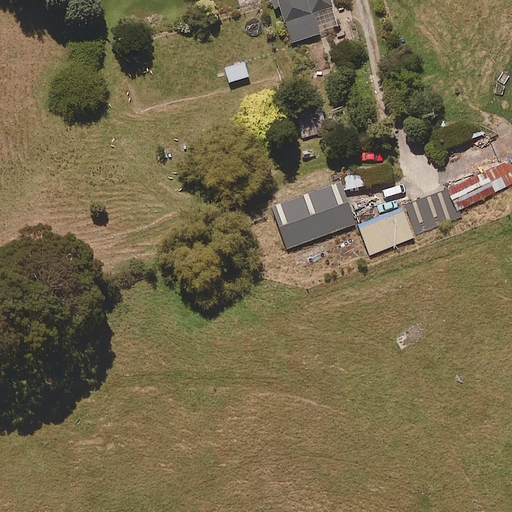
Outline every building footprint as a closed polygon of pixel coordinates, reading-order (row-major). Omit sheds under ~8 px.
[(340,28),(330,0),(271,0),(275,11),(280,10),(291,44),(340,28)] [(249,80),(246,65),(226,69),(229,84),(249,80)] [(448,184),(444,185),(455,209),(511,184),(511,170),(508,161),(448,184)] [(373,165),(338,173),(342,188),(377,180),(373,165)] [(353,222),(336,176),(269,201),(287,247),(353,222)] [(455,209),(444,185),(406,200),(419,233),(459,218),(455,209)] [(412,236),(400,206),(357,223),(369,253),(412,236)]
